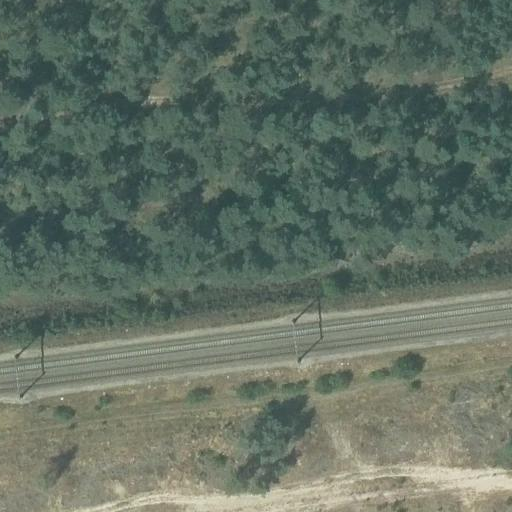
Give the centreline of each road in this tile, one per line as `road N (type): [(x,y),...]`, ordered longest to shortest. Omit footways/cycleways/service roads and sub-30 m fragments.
road 1 (track): [(0,128),(98,105),(386,94),(511,71)]
road 2 (track): [(95,511),(155,499),(273,495),(409,470),(511,469)]
